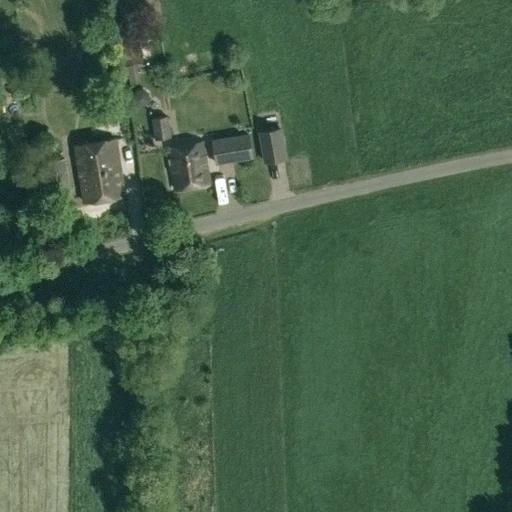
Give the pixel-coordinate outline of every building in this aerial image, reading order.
[(122,45),(122,49),(125,64),(144,60),(140,42),(122,45)] [(126,65),(130,84),(140,81),(136,63),(126,65)] [(167,115),(152,117),(155,138),(171,136),(167,115)] [(261,129),(267,159),(287,155),(281,125),(261,129)] [(254,157),(249,132),(211,138),(215,164),(254,157)] [(209,182),(202,141),(167,147),(174,188),(209,182)] [(81,161),(91,219),(129,212),(119,155),(81,161)] [(64,157),(44,160),(50,195),(70,191),(64,157)]
